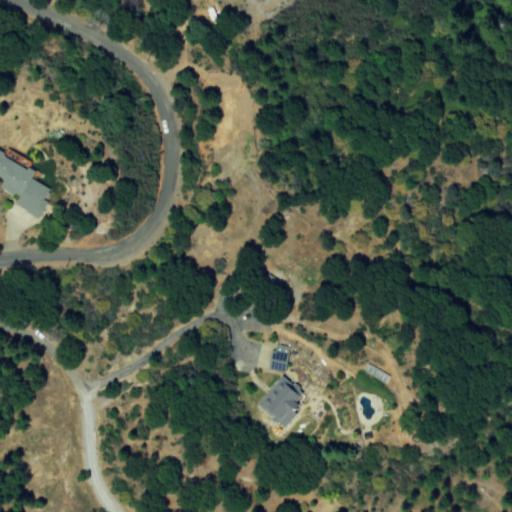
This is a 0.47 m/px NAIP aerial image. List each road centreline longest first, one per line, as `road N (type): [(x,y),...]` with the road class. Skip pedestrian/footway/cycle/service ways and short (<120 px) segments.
road 1 (tertiary): [(0,261),(95,254),(133,239),(158,205),(168,157),(162,111),(145,78),(104,44),(16,0)]
road 2 (residential): [(0,325),(55,354),(76,382),(91,468),(115,511)]
